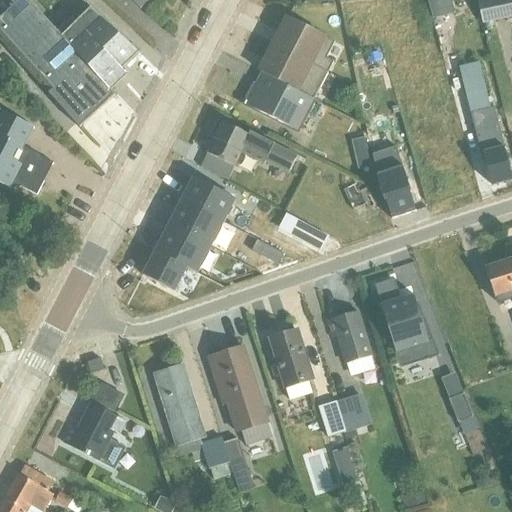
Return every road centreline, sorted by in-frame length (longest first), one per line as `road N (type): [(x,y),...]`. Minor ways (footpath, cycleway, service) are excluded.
road 1 (residential): [(68,302),(114,327),(146,331),(511,206)]
road 2 (tertiary): [(68,302),(223,0)]
road 3 (tertiary): [(0,436),(68,302)]
